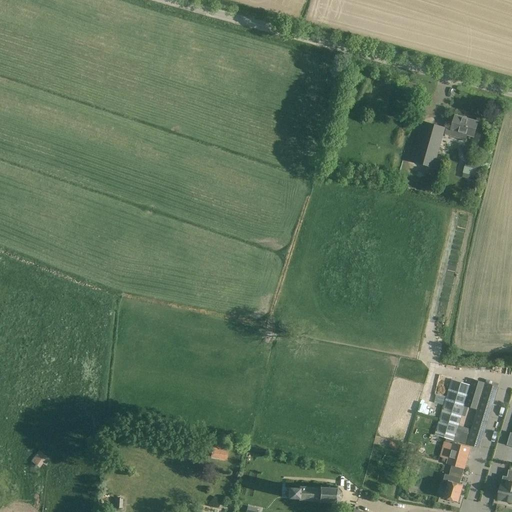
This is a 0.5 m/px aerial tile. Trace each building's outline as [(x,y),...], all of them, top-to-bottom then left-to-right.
[(455,115),(449,136),(466,140),(467,135),(474,137),(478,122),(455,115)] [(422,122),(411,162),(430,168),(437,144),(435,144),(439,127),(422,122)] [(463,180),(475,181),(477,164),(465,162),(463,180)] [(451,379),(434,435),(446,438),(445,442),(453,444),(453,443),(457,445),(458,442),(479,448),(498,387),(485,383),(470,433),(458,429),(465,406),(471,386),(451,379)] [(391,441),(388,446),(393,449),(397,445),(391,441)] [(445,474),(442,487),(447,489),(444,498),(451,500),(451,501),(458,503),(458,502),(459,502),(461,497),(460,496),(463,485),(460,485),(470,448),(457,445),(453,443),(453,444),(447,464),(452,465),(449,475),(445,474)] [(47,457),(39,451),(31,461),(40,468),(47,457)] [(511,478),(506,478),(505,482),(501,481),(501,485),(500,484),(497,500),(511,503),(511,478)] [(329,486),(319,486),(319,488),(299,486),(299,488),(289,487),(288,499),(299,500),(298,500),(319,501),(318,504),(328,504),(328,502),(335,503),(336,504),(337,504),(336,502),(339,499),(341,500),(342,499),(340,498),(340,494),(342,493),(342,492),(340,492),(337,489),(338,487),(337,487),(336,488),(329,488),(329,486)] [(112,492),(100,491),(99,504),(111,505),(112,492)]
